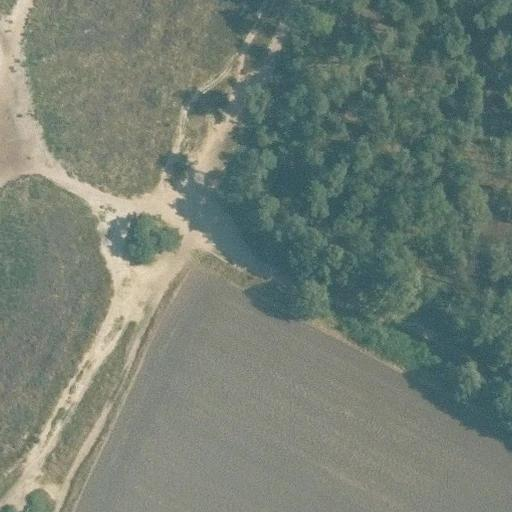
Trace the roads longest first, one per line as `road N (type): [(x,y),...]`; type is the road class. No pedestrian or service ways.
road 1 (track): [(191,230),(54,511)]
road 2 (track): [(302,0),(191,230)]
